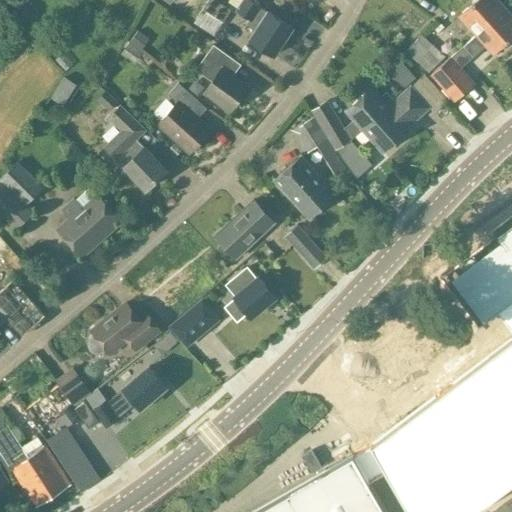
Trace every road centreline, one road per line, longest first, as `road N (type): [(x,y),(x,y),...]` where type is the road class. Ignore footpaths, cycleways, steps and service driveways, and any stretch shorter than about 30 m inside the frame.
road 1 (secondary): [(110,511),(280,376),(511,135)]
road 2 (residential): [(0,371),(140,255),(271,127),(348,26),(356,0)]
